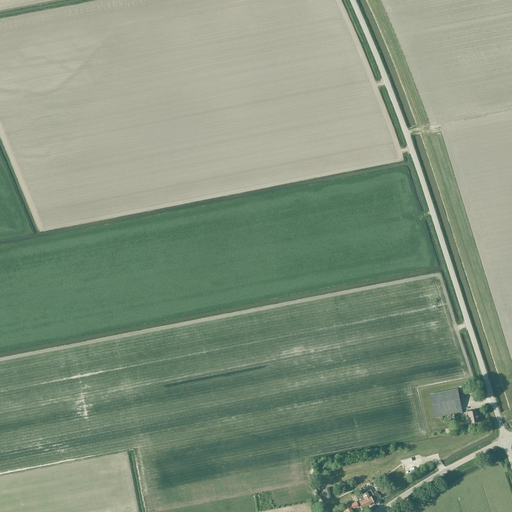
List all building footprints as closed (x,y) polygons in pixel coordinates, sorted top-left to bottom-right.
[(435,418),(463,413),(458,389),(430,395),(435,418)] [(477,414),(478,414),(477,410),(468,412),(468,416),(470,416),(471,423),(479,422),(477,414)] [(420,462),(418,455),(400,460),(402,467),(420,462)] [(405,477),(402,473),(399,474),(391,480),(396,486),(404,480),(403,479),(405,477)] [(362,495),(363,495),(368,505),(369,505),(370,506),(371,506),(374,504),(374,503),(374,502),(373,500),(375,499),(371,490),(370,489),(369,488),(368,488),(367,488),(366,489),(361,492),(362,495),(362,494),(362,495)] [(350,503),(346,493),(336,497),(340,507),(350,503)] [(368,505),(363,495),(362,495),(362,494),(362,495),(357,497),(363,508),(368,505)] [(359,506),(357,501),(350,504),(340,509),(341,511),(353,511),(353,509),(359,506)]
